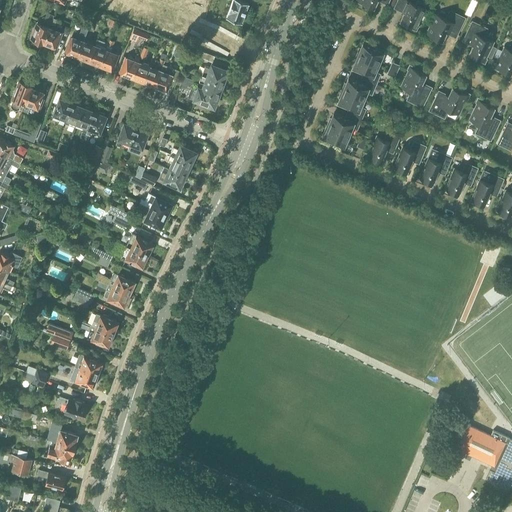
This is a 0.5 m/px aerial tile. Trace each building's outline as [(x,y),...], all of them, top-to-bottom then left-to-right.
[(127,0),(126,2),(124,8),(135,12),(139,0),(127,0)] [(147,0),(139,0),(135,12),(145,16),(151,1),(147,0)] [(241,23),(248,4),(236,0),(233,0),(227,18),(241,23)] [(417,25),(425,8),(415,3),(416,0),(398,0),(394,8),(404,12),(400,21),(408,24),(407,26),(416,30),(418,26),(417,25)] [(151,1),(145,16),(156,20),(162,6),(151,1)] [(162,6),(156,20),(166,25),(172,10),(162,6)] [(172,10),(166,25),(177,29),(183,14),(172,10)] [(456,37),(465,18),(450,10),(446,19),(436,14),(428,30),(427,30),(424,34),(434,39),(434,37),(442,41),(446,32),(456,37)] [(35,29),(32,39),(33,40),(34,41),(37,42),(38,42),(44,44),(44,42),(50,27),(51,24),(53,18),(54,15),(49,13),(44,25),(38,23),(37,24),(36,25),(35,28),(35,29)] [(496,47),(492,45),(493,41),(483,36),(487,28),(472,21),(463,41),(473,45),(469,54),(476,57),(476,59),(485,63),(487,59),(485,58),(487,55),(491,58),(496,47)] [(72,36),(66,52),(68,53),(68,54),(71,55),(72,54),(77,56),(84,40),(89,27),(82,25),(78,36),(79,37),(79,39),(72,36)] [(50,27),(44,42),(49,44),(50,46),(52,47),(54,46),(56,47),(61,31),(50,27)] [(146,40),(148,34),(134,28),(130,38),(136,41),(138,37),(146,40)] [(95,45),(89,61),(90,61),(91,63),(93,64),(95,63),(100,65),(106,49),(107,49),(108,45),(109,43),(108,43),(97,38),(95,45)] [(84,40),(77,56),(83,58),(83,60),(86,61),(87,60),(89,61),(95,45),(84,40)] [(378,64),(383,52),(362,44),(361,48),(359,48),(356,55),(378,64)] [(142,51),(140,57),(145,59),(147,53),(149,48),(144,46),(142,51)] [(511,50),(504,47),(502,52),(497,49),(493,57),(498,60),(496,63),(495,63),(493,67),(502,72),(503,70),(510,74),(511,69),(511,50)] [(106,49),(100,65),(105,67),(106,68),(108,69),(109,69),(111,69),(117,53),(107,49),(106,49)] [(201,51),(199,57),(212,62),(213,59),(214,56),(202,51),(201,51)] [(127,57),(121,73),(122,74),(123,75),(125,76),(127,75),(132,77),(138,61),(140,57),(135,55),(134,60),(127,57)] [(160,58),(158,65),(162,66),(163,64),(164,60),(166,56),(162,55),(160,59),(160,58)] [(375,72),(378,64),(356,55),(353,63),(354,63),(352,68),(364,72),(362,78),(376,84),(380,74),(375,72)] [(205,66),(202,75),(223,83),(224,81),(225,80),(226,78),(226,77),(228,70),(223,68),(224,66),(220,64),(221,62),(213,59),(212,62),(210,67),(205,66)] [(138,61),(132,77),(137,79),(138,81),(140,82),(142,81),(143,82),(149,65),(138,61)] [(394,76),(399,65),(392,62),(388,74),(394,76)] [(161,70),(155,86),(160,88),(160,89),(163,90),(164,89),(166,90),(169,83),(173,85),(174,83),(177,75),(179,70),(163,64),(162,66),(161,70)] [(149,65),(143,82),(145,82),(146,83),(148,84),(149,84),(155,86),(161,70),(149,65)] [(422,107),(432,87),(422,82),(426,74),(418,70),(419,69),(410,65),(407,69),(409,70),(401,87),(411,91),(407,100),(422,107)] [(177,75),(174,83),(180,85),(184,77),(177,75)] [(202,75),(199,81),(204,83),(202,88),(202,89),(219,95),(221,89),(223,88),(224,85),(223,84),(223,83),(202,75)] [(180,85),(180,86),(185,88),(185,87),(191,89),(187,97),(193,99),(214,107),(217,101),(218,100),(219,98),(218,96),(219,95),(202,89),(202,88),(193,85),(193,86),(186,83),(188,78),(184,76),(184,77),(180,85)] [(376,84),(362,78),(359,84),(348,79),(346,83),(345,83),(341,90),(364,99),(367,92),(372,94),(376,84)] [(14,98),(11,105),(13,108),(16,109),(19,108),(23,109),(31,87),(32,87),(32,86),(26,84),(27,82),(21,80),(21,82),(19,81),(16,91),(14,91),(13,96),(14,96),(13,98),(14,98)] [(23,110),(22,112),(27,114),(31,105),(40,108),(44,98),(41,97),(43,92),(42,91),(42,90),(37,88),(37,89),(32,87),(31,87),(23,109),(23,110)] [(468,98),(470,94),(461,89),(460,91),(453,87),(449,95),(439,91),(429,110),(444,117),(448,109),(458,114),(466,98),(468,98)] [(360,107),(364,99),(341,90),(338,98),(340,98),(338,103),(349,107),(347,113),(361,119),(365,109),(360,107)] [(55,107),(53,112),(54,113),(54,114),(61,117),(58,123),(63,124),(64,123),(72,102),(66,100),(67,99),(62,97),(61,99),(60,98),(56,107),(55,107)] [(477,103),(475,108),(470,106),(467,112),(472,114),(469,119),(479,124),(476,133),(491,140),(500,120),(490,115),(494,107),(487,103),(487,102),(478,98),(476,102),(477,103)] [(72,102),(64,123),(75,127),(77,123),(83,107),(82,106),(82,105),(77,103),(77,104),(72,102)] [(83,107),(77,123),(85,126),(82,132),(82,131),(80,137),(84,139),(94,111),(89,109),(90,108),(85,106),(84,107),(83,107)] [(94,111),(84,139),(88,140),(90,135),(98,138),(101,130),(102,131),(104,126),(103,125),(106,116),(105,115),(105,114),(100,112),(100,113),(94,111)] [(357,129),(361,119),(347,113),(345,119),(333,114),(331,118),(330,118),(327,125),(349,135),(352,127),(357,129)] [(7,125),(5,131),(13,134),(16,128),(17,124),(13,122),(12,126),(7,125)] [(118,139),(116,144),(121,146),(123,141),(130,143),(136,127),(135,127),(135,125),(130,123),(130,125),(124,123),(118,139)] [(511,125),(507,124),(498,143),(511,150),(511,125)] [(349,135),(327,125),(324,133),(325,133),(323,138),(344,146),(349,135)] [(130,143),(128,149),(140,153),(148,132),(142,129),(143,128),(138,126),(137,127),(136,127),(130,143)] [(16,128),(13,134),(34,142),(38,130),(32,128),(30,134),(16,128)] [(43,143),(47,132),(40,129),(36,141),(43,143)] [(393,152),(400,135),(388,130),(385,139),(377,135),(368,156),(371,158),(374,161),(378,161),(381,162),(386,150),(393,152)] [(362,135),(360,139),(357,146),(364,149),(369,137),(362,135)] [(0,137),(0,151),(20,162),(22,158),(16,154),(15,154),(13,145),(0,137)] [(167,139),(162,137),(159,145),(164,147),(167,139)] [(419,163),(426,146),(414,141),(411,150),(403,146),(394,167),(397,168),(400,172),(404,171),(407,173),(412,160),(419,163)] [(67,145),(60,142),(57,149),(65,152),(67,145)] [(173,147),(170,154),(191,163),(192,162),(193,161),(195,159),(194,158),(197,151),(180,144),(178,149),(173,147)] [(99,159),(103,147),(96,145),(93,157),(99,159)] [(105,146),(100,159),(107,162),(112,148),(105,146)] [(60,154),(49,149),(46,155),(58,159),(60,154)] [(158,151),(152,149),(148,159),(154,161),(158,151)] [(452,157),(440,152),(432,149),(429,157),(420,178),(423,179),(425,183),(430,182),(433,183),(438,171),(444,174),(452,157)] [(21,163),(20,162),(0,151),(0,166),(1,167),(8,170),(12,164),(18,167),(21,163)] [(170,154),(167,161),(171,163),(169,168),(185,176),(189,169),(190,169),(191,166),(191,165),(191,163),(170,154)] [(92,157),(88,165),(106,173),(109,165),(92,157)] [(470,185),(477,168),(466,163),(462,171),(454,168),(446,189),(449,190),(451,194),(456,193),(459,194),(464,182),(470,185)] [(140,179),(143,171),(144,168),(139,165),(134,176),(140,179)] [(0,179),(1,180),(0,181),(6,184),(7,183),(3,181),(8,170),(1,167),(0,166),(0,179)] [(162,171),(159,178),(164,180),(163,180),(180,188),(181,186),(182,186),(183,183),(183,182),(185,176),(169,168),(165,166),(162,171)] [(148,183),(148,182),(153,185),(157,177),(143,171),(140,179),(148,183)] [(504,178),(492,173),(488,181),(480,178),(471,199),(475,201),(477,205),(481,204),(484,205),(490,193),(496,196),(498,191),(500,187),(504,178)] [(147,185),(148,183),(140,179),(134,176),(132,175),(129,180),(145,188),(147,185)] [(0,179),(0,186),(1,185),(10,190),(12,186),(7,183),(6,184),(0,181),(1,180),(0,179)] [(511,192),(506,190),(497,211),(500,212),(503,215),(507,215),(510,216),(511,211),(511,192)] [(142,199),(140,202),(150,207),(167,215),(169,210),(171,209),(172,207),(171,205),(172,203),(163,199),(162,197),(160,196),(158,197),(156,196),(151,194),(149,193),(145,200),(142,199)] [(57,208),(65,211),(68,204),(60,200),(57,208)] [(0,202),(0,231),(2,227),(5,229),(8,222),(2,220),(9,206),(0,202)] [(140,202),(138,208),(143,211),(140,217),(145,219),(146,220),(147,222),(150,223),(151,223),(161,227),(162,226),(163,225),(164,223),(164,221),(167,215),(150,207),(140,202)] [(115,215),(114,216),(128,223),(132,215),(108,203),(104,210),(115,215)] [(65,212),(60,210),(54,207),(48,218),(59,223),(65,212)] [(64,216),(60,224),(65,227),(66,223),(74,227),(76,222),(64,216)] [(126,227),(128,223),(114,216),(112,220),(126,227)] [(46,244),(45,241),(49,240),(53,231),(36,236),(38,243),(40,243),(41,246),(46,244)] [(126,246),(147,256),(153,243),(132,233),(126,246)] [(0,239),(0,242),(1,245),(19,239),(17,235),(0,239)] [(60,245),(63,239),(53,235),(51,240),(60,245)] [(100,256),(110,261),(112,256),(93,246),(91,252),(100,256)] [(141,267),(147,256),(126,246),(120,257),(141,267)] [(0,266),(8,270),(11,264),(18,267),(23,257),(11,251),(9,256),(1,252),(0,255),(0,254),(0,266)] [(107,267),(110,261),(100,256),(97,262),(107,267)] [(47,267),(40,263),(35,272),(43,276),(47,267)] [(0,280),(12,285),(14,281),(5,277),(8,270),(0,266),(0,280)] [(108,284),(129,294),(135,281),(117,273),(117,274),(114,272),(111,278),(108,277),(108,276),(98,272),(95,278),(100,280),(108,284)] [(0,288),(1,286),(10,290),(12,285),(0,280),(0,288)] [(129,294),(108,284),(100,280),(98,285),(106,288),(103,296),(106,297),(106,298),(124,306),(129,294)] [(78,287),(75,293),(92,301),(95,294),(78,287)] [(90,306),(92,301),(75,293),(73,299),(90,306)] [(96,313),(92,325),(91,325),(112,334),(118,321),(100,314),(99,314),(96,313)] [(112,334),(91,325),(92,325),(82,321),(80,326),(90,330),(87,337),(90,338),(90,339),(108,346),(112,334)] [(54,335),(70,341),(73,331),(49,322),(45,331),(54,335)] [(70,341),(54,335),(51,344),(67,350),(70,341)] [(76,366),(97,374),(102,361),(85,354),(85,355),(81,353),(76,366)] [(20,362),(17,369),(26,372),(29,373),(46,378),(48,373),(26,365),(26,364),(20,362)] [(97,374),(76,366),(71,377),(76,379),(75,380),(92,387),(97,374)] [(26,372),(23,379),(26,380),(43,386),(46,378),(29,373),(26,372)] [(67,405),(65,413),(82,418),(87,403),(69,398),(69,399),(64,398),(61,397),(60,398),(58,398),(57,401),(62,402),(62,404),(67,405)] [(38,415),(21,411),(15,409),(4,406),(3,412),(36,421),(38,415)] [(47,438),(52,440),(74,446),(74,445),(75,446),(77,440),(76,440),(78,434),(61,429),(62,424),(52,421),(52,422),(54,422),(49,438),(47,438)] [(489,481),(498,490),(503,494),(511,486),(511,484),(511,439),(508,437),(493,430),(493,431),(491,435),(464,423),(453,446),(491,464),(485,478),(489,481)] [(52,440),(47,454),(70,461),(72,453),(73,452),(74,449),(74,448),(74,446),(52,440)] [(26,458),(27,458),(28,451),(19,449),(17,455),(17,456),(26,458)] [(32,459),(27,458),(26,458),(17,456),(17,455),(0,450),(0,460),(9,463),(9,460),(14,461),(12,470),(28,475),(32,459)] [(65,477),(49,472),(38,469),(37,474),(47,477),(45,485),(62,489),(65,477)] [(5,498),(12,500),(15,487),(9,485),(8,486),(5,485),(4,491),(7,491),(5,498)] [(21,488),(15,487),(12,500),(18,501),(21,488)] [(45,503),(58,507),(60,500),(46,497),(45,503)] [(57,511),(58,507),(45,503),(43,509),(54,511),(57,511)]
